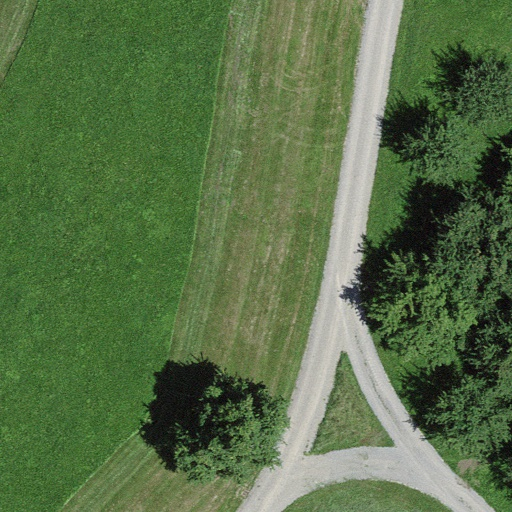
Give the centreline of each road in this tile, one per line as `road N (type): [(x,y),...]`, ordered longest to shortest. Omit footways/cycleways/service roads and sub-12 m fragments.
road 1 (track): [(256,511),(279,484),(313,385),(401,0)]
road 2 (track): [(339,283),(379,386),(430,463),(478,511)]
road 3 (track): [(430,463),(350,463),(279,484)]
